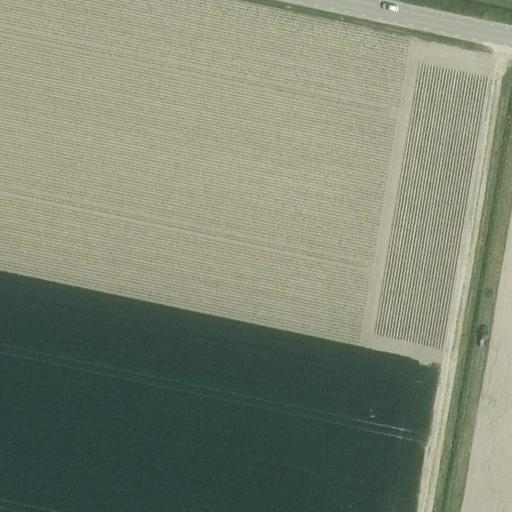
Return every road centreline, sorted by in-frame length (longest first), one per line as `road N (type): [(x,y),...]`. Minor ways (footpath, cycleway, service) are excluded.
road 1 (track): [(425,511),(505,38)]
road 2 (track): [(454,511),(511,165)]
road 3 (unclassified): [(511,39),(324,0)]
